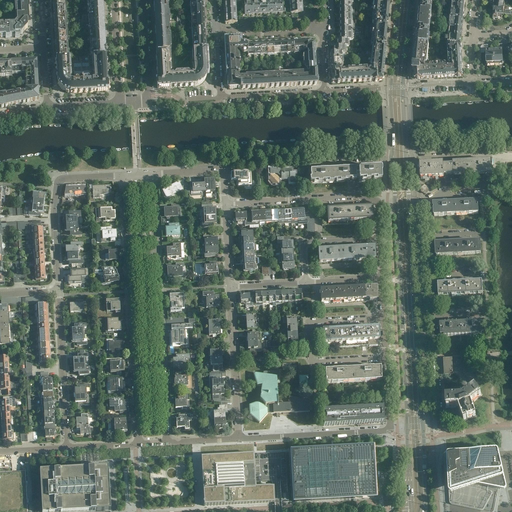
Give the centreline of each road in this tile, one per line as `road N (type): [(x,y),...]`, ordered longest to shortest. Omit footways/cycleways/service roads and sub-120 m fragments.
road 1 (residential): [(124,175),(139,444)]
road 2 (residential): [(165,443),(150,174)]
road 3 (secondary): [(421,423),(409,203)]
road 4 (secondary): [(395,204),(406,424)]
road 5 (residential): [(58,291),(59,179),(124,175)]
road 6 (residential): [(324,91),(220,97),(216,31)]
road 7 (unclassified): [(389,424),(382,431),(238,439)]
road 8 (residential): [(229,287),(238,439)]
road 9 (residential): [(118,102),(148,96),(143,0)]
